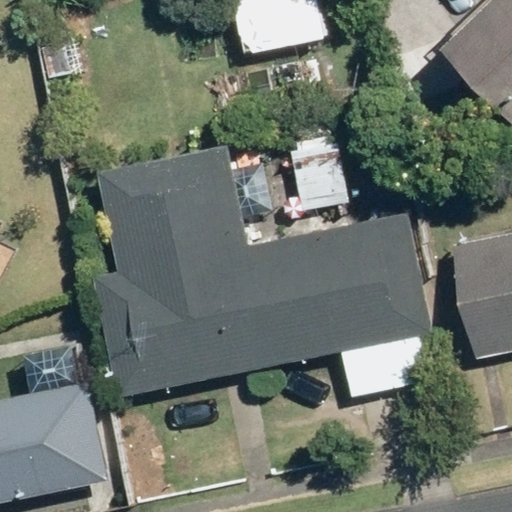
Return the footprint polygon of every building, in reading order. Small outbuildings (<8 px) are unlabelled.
[(338,0),(248,0),(261,50),(345,29),(338,0)] [(511,0),(506,0),(464,39),(511,91),(511,0)] [(348,122),(298,133),(314,209),(365,198),(348,122)] [(110,271),(135,393),(357,348),(366,393),(446,377),(437,332),(450,330),(426,208),(265,240),(245,140),(115,167),(135,266),(110,271)] [(511,234),(467,243),(490,358),(511,353),(511,234)] [(0,396),(0,491),(121,466),(101,375),(0,396)]
